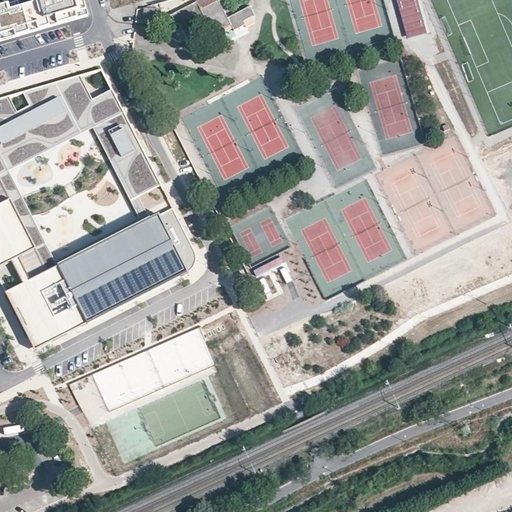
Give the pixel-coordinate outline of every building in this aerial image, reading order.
[(0,40),(88,16),(83,0),(29,0),(31,5),(7,12),(5,6),(0,7),(0,40)] [(225,14),(216,0),(214,0),(199,8),(194,1),(171,13),(178,25),(182,32),(205,21),(212,33),(225,26),(232,22),(233,25),(239,23),(237,19),(242,16),(244,20),(245,22),(254,17),(251,11),(247,2),(225,14)] [(424,33),(414,0),(400,0),(411,37),(424,33)] [(144,10),(144,22),(160,22),(161,10),(144,10)] [(163,187),(103,70),(0,99),(0,277),(9,294),(61,267),(15,172),(95,131),(133,201),(139,199),(163,187)] [(82,152),(70,158),(74,166),(57,175),(64,189),(93,173),(82,152)] [(61,267),(9,294),(38,350),(189,276),(187,271),(196,267),(197,260),(197,252),(175,210),(151,221),(139,199),(133,201),(145,225),(61,267)] [(21,426),(4,429),(5,434),(22,431),(21,426)]
